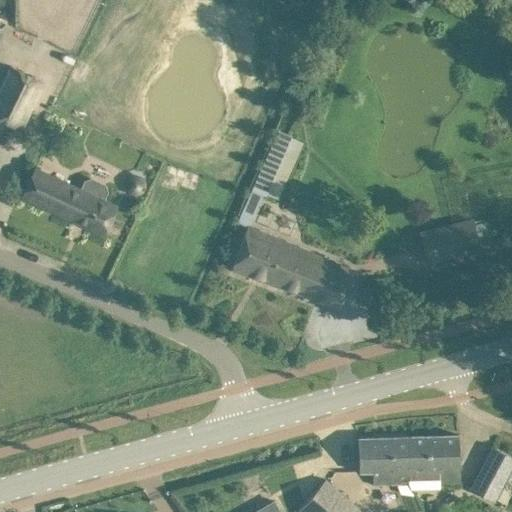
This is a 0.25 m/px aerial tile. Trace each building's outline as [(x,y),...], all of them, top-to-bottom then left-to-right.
[(0,87),(0,117),(21,128),(43,81),(11,65),(0,87)] [(296,138),(276,130),(251,189),(258,192),(265,195),(266,194),(271,196),(290,150),(296,138)] [(103,234),(116,205),(102,198),(106,190),(103,184),(91,178),(85,181),(81,189),(35,167),(21,196),(103,234)] [(138,175),(134,174),(131,175),(128,177),(125,180),(124,183),(124,187),(125,190),(128,193),(131,195),(134,196),(138,195),(141,193),(144,190),(145,187),(145,183),(144,180),(141,177),(138,175)] [(473,217),(420,230),(428,262),(481,248),(473,217)] [(232,268),(340,307),(353,270),(248,226),(232,268)] [(411,469),(412,483),(414,488),(439,487),(439,482),(459,482),(458,434),(411,435),(411,469)] [(373,484),(393,484),(398,484),(400,492),(413,494),(411,488),(414,488),(412,483),(411,469),(411,435),(358,437),(358,457),(359,470),(373,470),(373,484)] [(511,455),(492,444),(469,487),(494,501),(496,498),(504,502),(511,487),(511,455)] [(363,511),(358,508),(325,479),(298,509),(301,511),(363,511)] [(280,511),(274,500),(252,511),(280,511)]
